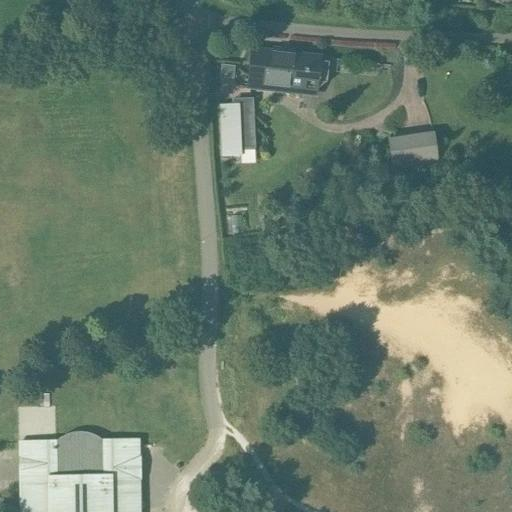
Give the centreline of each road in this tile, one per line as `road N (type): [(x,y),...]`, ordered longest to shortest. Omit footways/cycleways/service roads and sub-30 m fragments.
road 1 (residential): [(216,425),(190,24)]
road 2 (residential): [(511,40),(190,24)]
